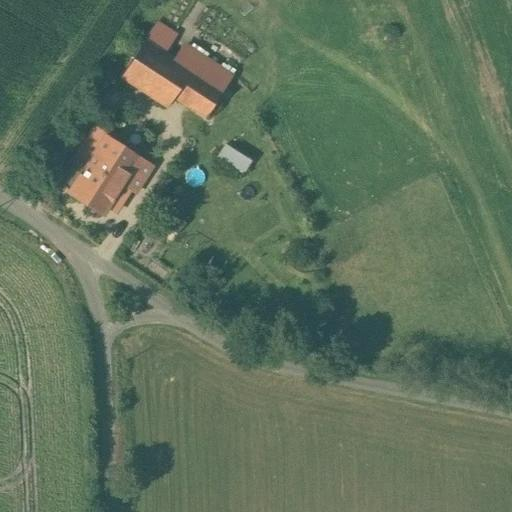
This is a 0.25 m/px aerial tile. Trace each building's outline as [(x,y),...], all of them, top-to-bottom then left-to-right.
[(173,61),(143,41),(121,75),(167,105),(173,96),(205,116),(220,92),(201,80),(173,61)] [(210,66),(182,48),(173,61),(201,80),(210,66)] [(87,165),(88,163),(88,164),(107,135),(93,127),(74,156),(87,165)] [(151,165),(107,135),(88,164),(88,163),(87,165),(69,192),(104,214),(123,184),(133,191),(151,165)] [(233,140),(223,156),(251,173),(261,158),(233,140)]
